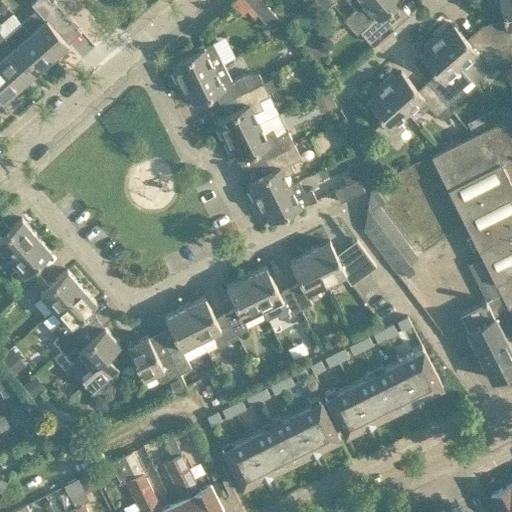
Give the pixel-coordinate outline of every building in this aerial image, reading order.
[(37,8),(21,21),(30,31),(52,56),(68,41),(60,32),(74,21),(55,0),(34,0),(32,2),(37,8)] [(247,0),(269,25),(279,17),(264,0),(247,0)] [(313,0),(322,10),(332,0),(347,0),(355,8),(363,0),(313,0)] [(355,8),(351,11),(364,26),(360,30),(370,41),(390,23),(382,13),(386,10),(397,0),(363,0),(355,8)] [(511,0),(499,0),(506,28),(488,33),(501,58),(511,55),(511,0)] [(21,21),(5,35),(35,70),(52,56),(30,31),(21,21)] [(445,26),(434,35),(460,65),(470,77),(474,81),(485,72),(490,68),(499,59),(500,58),(501,58),(488,33),(473,45),(466,37),(454,23),(448,29),(445,26)] [(0,30),(0,62),(19,85),(35,70),(0,30)] [(439,75),(430,84),(448,104),(466,88),(462,84),(470,77),(460,65),(434,35),(423,45),(426,48),(420,53),(439,75)] [(173,70),(179,83),(223,61),(213,41),(173,61),(176,68),(173,70)] [(219,89),(224,99),(263,80),(258,70),(252,69),(232,79),(223,61),(179,83),(185,96),(189,94),(193,102),(219,89)] [(0,62),(0,95),(3,99),(19,85),(0,62)] [(324,70),(313,76),(320,91),(333,81),(324,70)] [(392,72),(382,82),(407,111),(416,103),(423,111),(429,105),(437,114),(438,113),(447,104),(448,104),(430,84),(421,92),(401,70),(395,75),(392,72)] [(230,110),(218,117),(222,124),(218,126),(224,138),(259,121),(254,111),(264,107),(260,99),(270,94),(268,90),(277,85),(278,78),(276,74),(263,81),(224,99),(225,100),(230,110)] [(407,111),(382,82),(371,91),(374,94),(367,100),(387,122),(377,130),(395,150),(407,140),(399,132),(406,126),(399,118),(407,111)] [(330,90),(314,97),(320,109),(336,101),(330,90)] [(447,104),(438,113),(443,119),(452,110),(447,104)] [(511,130),(505,117),(431,154),(478,247),(501,292),(511,313),(511,181),(502,163),(511,157),(511,130)] [(264,144),(270,155),(294,143),(288,130),(277,135),(274,127),(264,132),(259,121),(224,138),(231,151),(235,150),(238,157),(264,144)] [(249,189),(256,201),(291,184),(285,174),(295,169),(291,162),(301,156),(294,143),(270,155),(275,166),(249,179),(253,187),(249,189)] [(334,189),(340,200),(365,188),(359,176),(334,189)] [(291,184),(256,201),(262,214),(266,213),(270,220),(310,200),(310,201),(318,197),(313,186),(304,190),(299,180),(291,184)] [(370,193),(364,228),(368,233),(386,257),(397,272),(417,257),(400,233),(379,205),(385,201),(372,183),(370,193)] [(0,264),(0,265),(10,257),(37,233),(22,216),(4,232),(0,228),(0,264)] [(8,274),(23,291),(41,275),(33,266),(51,249),(37,233),(10,257),(16,264),(10,269),(8,274)] [(330,239),(310,249),(326,282),(343,273),(351,283),(376,264),(357,238),(356,239),(361,245),(340,260),(330,239)] [(301,281),(290,286),(301,308),(312,303),(307,292),(326,282),(310,249),(290,259),(301,281)] [(410,264),(403,269),(408,276),(415,271),(410,264)] [(266,265),(246,274),(262,307),(261,308),(266,317),(277,311),(280,319),(301,308),(290,286),(279,292),(266,265)] [(40,292),(55,308),(82,284),(67,268),(49,284),(41,275),(23,291),(31,300),(40,292)] [(246,274),(226,284),(237,306),(226,311),(237,333),(248,328),(243,317),(261,308),(262,307),(246,274)] [(55,308),(43,319),(57,335),(53,339),(61,348),(79,333),(71,323),(92,305),(96,301),(82,284),(55,308)] [(511,333),(511,313),(501,292),(487,299),(486,297),(481,299),(483,302),(460,313),(478,350),(481,349),(485,356),(482,357),(492,377),(511,366),(511,350),(505,337),(511,333)] [(205,295),(185,305),(201,338),(211,332),(215,340),(219,342),(237,333),(226,311),(216,317),(205,295)] [(185,305),(165,315),(170,325),(180,345),(170,351),(180,373),(191,367),(187,358),(206,349),(201,338),(185,305)] [(408,315),(398,320),(402,328),(412,323),(408,315)] [(393,322),(383,327),(388,335),(397,330),(393,322)] [(61,348),(53,355),(67,370),(67,371),(84,356),(89,361),(92,366),(82,375),(84,378),(83,379),(84,381),(92,389),(93,390),(94,389),(96,388),(112,391),(111,394),(113,395),(113,390),(117,370),(119,358),(109,357),(107,354),(120,343),(105,325),(87,341),(79,333),(61,348)] [(383,327),(374,332),(378,340),(388,335),(383,327)] [(148,334),(127,345),(136,363),(144,377),(155,372),(158,379),(163,381),(166,379),(172,392),(186,385),(180,373),(170,351),(159,356),(149,336),(148,334)] [(370,334),(359,340),(363,347),(374,341),(370,334)] [(359,340),(349,345),(353,352),(363,347),(359,340)] [(381,363),(373,367),(374,371),(394,409),(413,399),(416,400),(422,398),(423,394),(442,385),(439,378),(422,343),(412,348),(414,351),(383,366),(381,363)] [(350,353),(346,346),(336,351),(340,359),(350,353)] [(11,349),(2,357),(15,372),(24,364),(11,349)] [(336,351),(325,357),(329,364),(340,359),(336,351)] [(312,364),(316,372),(326,367),(322,359),(312,364)] [(216,367),(207,372),(222,401),(231,397),(216,367)] [(296,372),(300,381),(310,376),(306,367),(296,372)] [(325,391),(324,392),(326,395),(345,433),(364,424),(368,425),(373,422),(374,419),(394,409),(374,371),(373,367),(364,372),(365,375),(336,390),(334,387),(325,391)] [(281,379),(285,386),(295,381),(291,373),(281,379)] [(34,376),(24,383),(33,395),(43,388),(34,376)] [(281,379),(270,385),(274,392),(285,386),(281,379)] [(267,385),(257,391),(261,398),(271,393),(267,385)] [(257,391),(246,397),(250,404),(261,398),(257,391)] [(279,414),(270,419),(272,422),(291,460),(310,451),(313,452),(318,450),(319,446),(340,436),(320,397),(319,394),(318,395),(308,400),(310,403),(281,417),(279,414)] [(242,398),(232,403),(236,411),(246,407),(246,406),(242,398)] [(232,403),(222,407),(226,416),(236,411),(232,403)] [(209,416),(213,424),(223,419),(219,411),(209,416)] [(222,443),(221,443),(242,485),(261,475),(265,476),(270,473),(271,470),(291,460),(272,422),(232,442),(231,438),(222,443)] [(171,429),(162,434),(172,456),(200,511),(220,511),(224,510),(215,492),(210,482),(199,488),(181,452),(182,451),(171,429)] [(132,449),(124,453),(127,460),(135,456),(132,449)] [(153,511),(135,475),(124,453),(110,460),(120,482),(126,479),(142,511),(153,511)] [(182,497),(172,502),(176,511),(200,511),(172,456),(164,460),(182,497)] [(143,471),(135,475),(153,511),(176,511),(172,502),(161,507),(143,471)] [(78,476),(64,483),(67,489),(75,505),(78,511),(88,511),(85,506),(83,501),(89,498),(86,492),(79,477),(78,476)] [(511,511),(511,487),(510,483),(490,493),(499,511),(511,511)] [(67,511),(78,511),(67,489),(58,494),(67,511)] [(30,511),(26,503),(18,507),(20,511),(30,511)]
